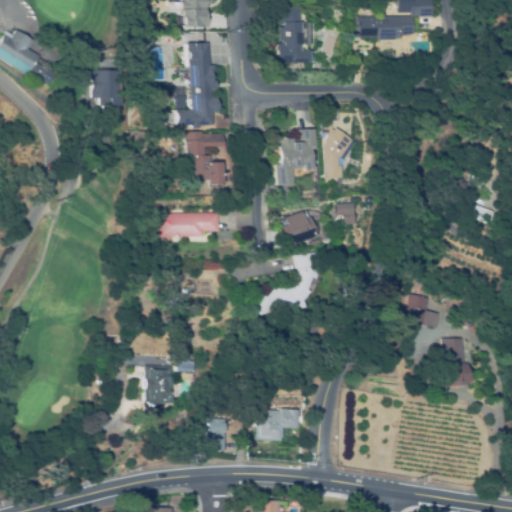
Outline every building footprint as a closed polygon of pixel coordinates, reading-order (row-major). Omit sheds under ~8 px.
[(174,0),(206,0),(206,4),(197,4),(197,11),(203,11),(203,28),(175,28),(174,0)] [(306,63),(269,63),(269,43),(276,43),(276,24),(267,25),(267,6),(269,6),(269,0),(289,0),(289,6),(296,6),(296,39),(304,39),(304,50),(305,50),(306,63)] [(354,17),(408,16),(408,0),(429,0),(429,16),(409,16),(409,34),(395,34),(395,38),(391,38),(391,41),(374,41),(373,37),(354,37),(354,17)] [(35,85),(22,76),(21,77),(16,73),(14,75),(0,64),(0,38),(1,39),(6,30),(22,40),(16,49),(27,56),(22,61),(33,69),(34,67),(43,73),(35,85)] [(178,110),(178,43),(199,43),(200,65),(204,65),(204,81),(206,81),(206,89),(200,89),(200,97),(206,97),(206,112),(200,112),(200,125),(185,125),(185,128),(178,128),(178,125),(163,125),(163,110),(178,110)] [(156,64),(156,81),(146,81),(146,64),(156,64)] [(110,70),(109,106),(87,106),(87,98),(79,98),(79,70),(110,70)] [(313,178),(313,147),(317,143),(315,141),(320,135),(313,135),(313,119),(325,119),(325,129),(326,130),(328,128),(344,140),(343,141),(346,142),(340,150),(341,151),(332,163),(332,166),(331,166),(331,178),(313,178)] [(262,185),(261,164),(266,164),(265,138),(281,137),(281,142),(288,142),(288,129),(305,129),(305,149),(302,149),(302,159),(299,162),(299,169),(279,169),(279,185),(262,185)] [(176,180),(176,161),(171,161),(171,132),(188,131),(189,134),(210,133),(210,146),(189,147),(189,155),(192,155),(192,162),(205,162),(206,184),(191,184),(191,180),(176,180)] [(327,204),(345,203),(346,224),(336,224),(336,214),(328,215),(327,204)] [(472,204),(492,212),(487,222),(478,219),(477,221),(472,219),(473,217),(469,216),(471,211),(470,210),(472,204)] [(304,236),(274,246),(268,227),(273,225),(271,217),(290,211),(292,219),(297,217),(299,222),(304,220),(308,232),(303,234),(304,236)] [(142,213),(202,213),(203,231),(188,231),(188,236),(143,237),(142,213)] [(285,269),(283,255),(301,252),(303,266),(307,268),(303,278),(299,276),(293,289),(297,292),(289,300),(291,307),(269,313),(268,308),(244,315),(239,294),(264,287),(265,288),(274,286),(274,287),(280,280),(285,269)] [(437,328),(406,320),(413,293),(431,298),(428,310),(440,313),(437,328)] [(472,328),(456,324),(462,301),(478,305),(472,328)] [(462,338),(462,364),(466,364),(466,373),(471,373),(471,382),(466,382),(466,386),(443,386),(443,365),(442,365),(442,338),(462,338)] [(186,372),(168,371),(168,360),(175,360),(175,355),(184,355),(184,360),(186,360),(186,372)] [(137,403),(138,365),(165,366),(164,403),(153,402),(153,403),(137,403)] [(268,410),(281,411),(281,409),(292,410),(292,414),(296,414),(295,426),(286,425),(287,423),(280,423),(279,437),(279,441),(253,440),(254,427),(253,427),(254,416),(251,416),(252,408),(255,410),(263,410),(263,408),(268,408),(268,410)] [(223,419),(222,442),(204,441),(206,418),(223,419)] [(255,511),(255,500),(276,500),(276,511),(255,511)]
